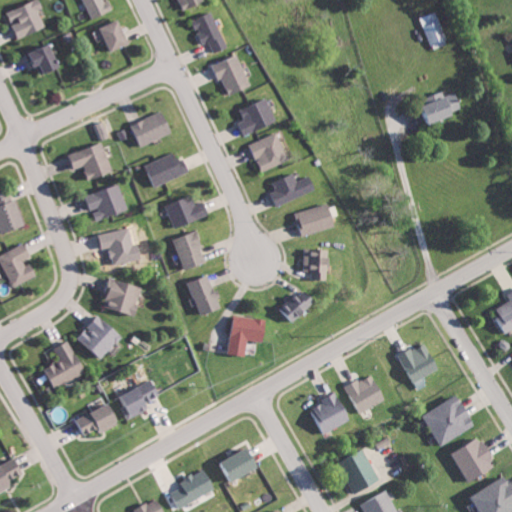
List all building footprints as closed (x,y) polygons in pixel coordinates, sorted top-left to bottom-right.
[(19,39),(47,26),(40,9),(45,7),(41,0),(34,0),(6,13),(11,24),(12,23),(19,39)] [(83,0),(92,19),(114,9),(110,0),(109,0),(108,0),(83,0)] [(206,1),(205,0),(178,0),(182,9),(206,1)] [(193,19),(203,43),(210,40),(215,52),(227,47),(212,11),(193,19)] [(421,16),(432,46),(447,41),(436,11),(421,16)] [(113,51),(132,43),(122,19),(103,27),(113,51)] [(31,52),(41,76),(62,67),(52,43),(31,52)] [(252,85),(237,53),(214,64),(229,96),(252,85)] [(435,121),(465,110),(458,91),(446,95),(444,91),(427,97),(435,121)] [(239,123),(245,136),(278,121),(267,96),(240,109),(245,120),(239,123)] [(133,124),(142,146),(174,132),(165,109),(133,124)] [(250,143),(262,171),(289,159),(276,131),(250,143)] [(113,172),(106,143),(70,153),(74,169),(86,166),(89,179),(113,172)] [(147,162),(155,185),(188,173),(180,150),(147,162)] [(317,188),(310,174),(296,180),(293,173),(273,182),(276,190),(271,192),(277,206),(317,188)] [(94,210),(98,220),(130,209),(121,183),(86,195),(92,211),(94,210)] [(0,226),(3,234),(27,225),(17,198),(13,199),(10,189),(0,192),(0,226)] [(166,205),(177,228),(211,214),(205,200),(196,204),(192,194),(166,205)] [(336,202),(296,212),(302,235),(338,226),(335,215),(339,214),(336,202)] [(100,232),(102,248),(111,247),(113,263),(137,260),(133,228),(100,232)] [(175,238),(185,270),(208,263),(198,231),(175,238)] [(39,275),(31,259),(34,258),(26,242),(0,255),(0,258),(14,287),(39,275)] [(333,265),(334,257),(330,257),(330,249),(306,248),(305,270),(312,271),(312,279),(328,279),(328,265),(333,265)] [(192,281),(201,315),(221,309),(212,275),(192,281)] [(104,305),(138,315),(141,305),(139,304),(144,287),(112,277),(104,305)] [(280,309),(294,324),(318,301),(305,286),(280,309)] [(495,307),(507,331),(511,329),(511,291),(508,294),(511,300),(495,307)] [(102,358),(124,337),(103,314),(80,335),(102,358)] [(229,353),(247,356),(249,339),(265,342),(268,319),(235,314),(229,353)] [(55,387),(87,373),(73,340),(56,347),(61,361),(47,367),(55,387)] [(441,369),(428,342),(402,354),(416,382),(441,369)] [(350,383),(358,410),(386,403),(378,375),(350,383)] [(149,402),(163,394),(154,378),(119,398),(130,418),(152,406),(149,402)] [(310,408),(322,434),(354,420),(341,393),(310,408)] [(477,423),(458,394),(424,415),(443,445),(477,423)] [(89,436),(122,420),(113,401),(80,418),(89,436)] [(454,451),(468,481),(498,468),(484,438),(454,451)] [(262,466),(251,446),(225,461),(236,481),(262,466)] [(380,483),(368,450),(342,461),(355,493),(380,483)] [(0,467),(0,491),(28,475),(17,457),(0,467)] [(181,507),(218,488),(208,468),(180,481),(183,486),(173,491),(181,507)] [(473,494),(482,511),(511,511),(511,485),(507,476),(473,494)] [(367,511),(399,511),(389,489),(363,501),(367,511)] [(128,511),(166,511),(160,498),(128,511)]
